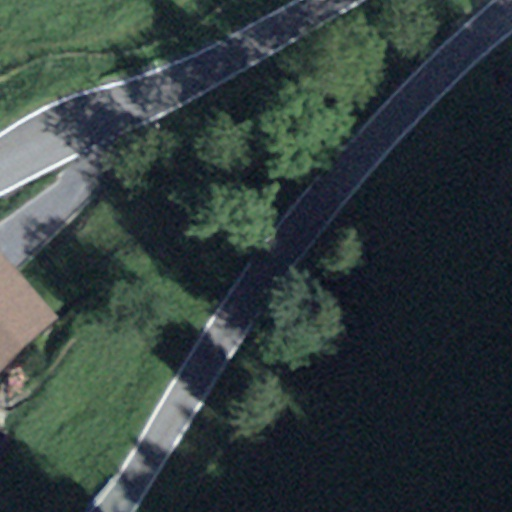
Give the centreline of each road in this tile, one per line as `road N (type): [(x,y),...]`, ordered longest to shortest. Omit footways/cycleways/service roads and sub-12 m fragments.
road 1 (unclassified): [(511,6),(381,136),(279,265),(196,379),(118,511)]
road 2 (unclassified): [(0,171),(203,73),(331,0)]
